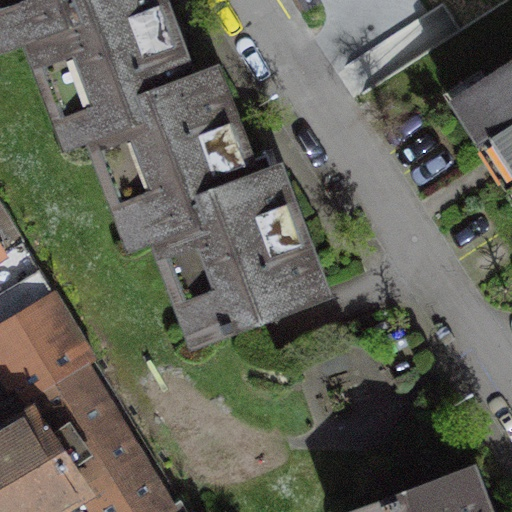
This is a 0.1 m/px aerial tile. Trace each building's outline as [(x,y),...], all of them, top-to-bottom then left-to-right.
[(91,126),(189,88),(155,0),(16,0),(49,86),(73,78),(91,126)] [(511,63),(462,95),(511,174),(511,188),(509,191),(511,194),(511,63)] [(212,80),(189,88),(91,126),(112,187),(136,177),(176,286),(201,276),(223,335),(235,330),(231,320),(315,289),(275,176),(251,185),(212,80)] [(0,260),(25,247),(0,205),(0,260)] [(0,359),(19,391),(25,400),(82,365),(94,358),(25,247),(0,260),(0,359)] [(161,511),(169,507),(82,365),(25,400),(81,492),(93,511),(161,511)] [(0,511),(47,511),(81,492),(25,400),(19,391),(0,402),(0,511)] [(480,511),(468,478),(399,504),(396,496),(379,503),(382,510),(377,511),(480,511)] [(187,511),(181,500),(169,507),(161,511),(187,511)]
